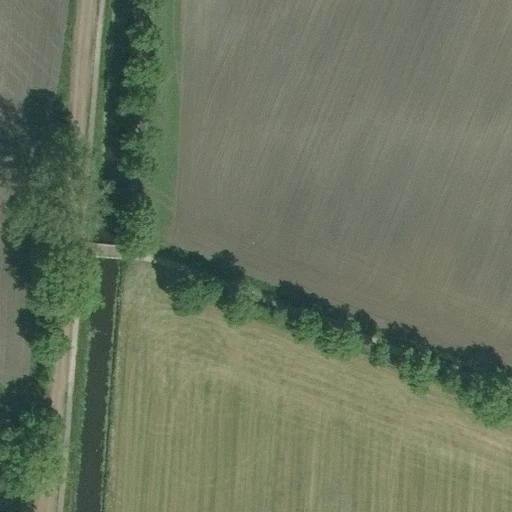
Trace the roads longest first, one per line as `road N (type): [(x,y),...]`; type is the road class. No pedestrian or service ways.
road 1 (track): [(72,249),(46,511)]
road 2 (track): [(92,0),(72,249)]
